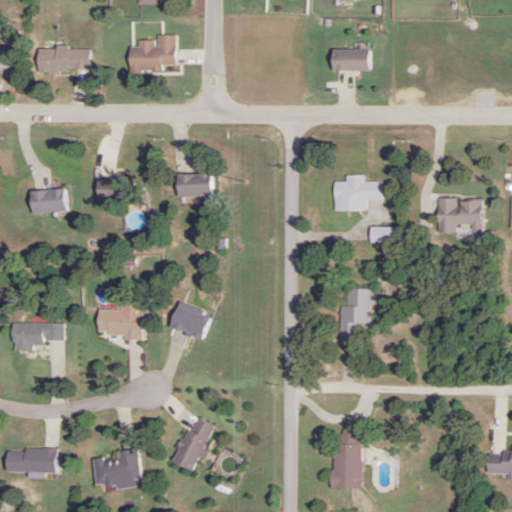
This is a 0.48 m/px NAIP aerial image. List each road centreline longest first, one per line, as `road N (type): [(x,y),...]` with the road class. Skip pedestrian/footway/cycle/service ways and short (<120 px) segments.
road 1 (tertiary): [(511,122),(0,119)]
road 2 (residential): [(290,511),(294,122)]
road 3 (residential): [(293,388),(511,388)]
road 4 (residential): [(0,408),(52,414),(143,396)]
road 5 (residential): [(217,121),(217,0)]
